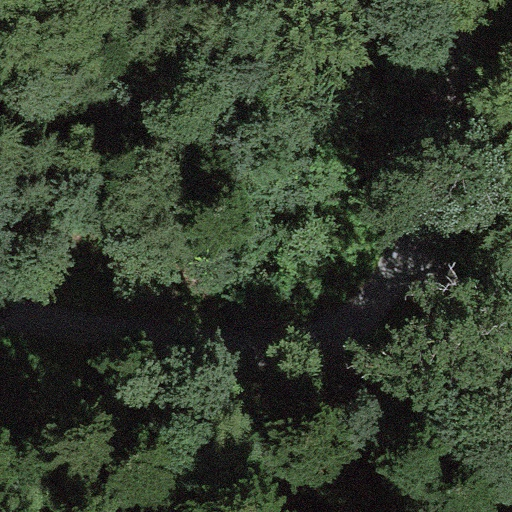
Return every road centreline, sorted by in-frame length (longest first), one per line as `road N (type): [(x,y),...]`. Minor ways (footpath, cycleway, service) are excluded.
road 1 (track): [(367,361),(431,161),(461,0)]
road 2 (track): [(367,361),(0,322)]
road 3 (track): [(511,375),(367,361)]
